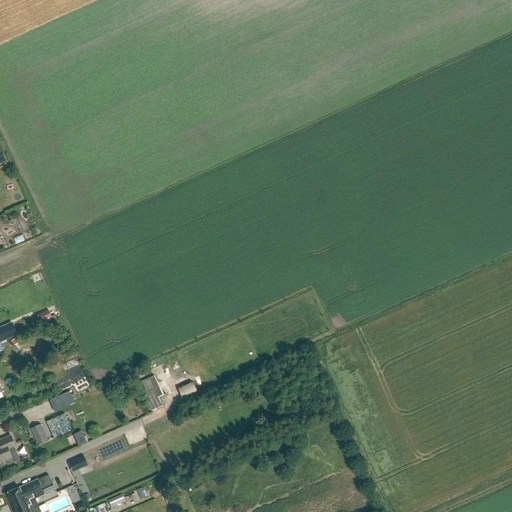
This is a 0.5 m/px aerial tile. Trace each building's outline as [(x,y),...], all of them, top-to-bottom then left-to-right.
[(20,340),(17,337),(12,341),(15,345),(20,340)] [(152,411),(162,406),(156,393),(161,390),(154,375),(138,383),(152,411)] [(38,445),(48,441),(41,424),(31,428),(38,445)] [(7,466),(20,460),(14,448),(16,447),(11,437),(0,441),(0,446),(1,448),(0,447),(0,468),(0,469),(3,468),(4,466),(4,465),(4,463),(6,462),(7,466)] [(79,458),(68,463),(73,472),(84,467),(79,458)] [(12,511),(32,511),(30,505),(33,504),(31,500),(55,490),(48,475),(5,495),(12,511)] [(80,482),(60,489),(62,494),(49,499),(53,511),(54,511),(86,501),(80,482)] [(126,497),(129,503),(139,498),(137,492),(126,497)] [(122,494),(108,500),(110,504),(124,498),(122,494)] [(89,511),(109,511),(106,503),(89,511)]
